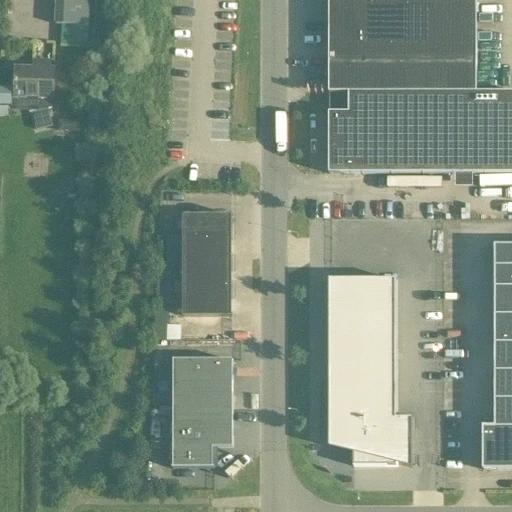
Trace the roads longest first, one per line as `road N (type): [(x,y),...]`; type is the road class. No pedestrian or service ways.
road 1 (unclassified): [(275,505),(274,0)]
road 2 (unknown): [(274,152),(314,182),(486,191)]
